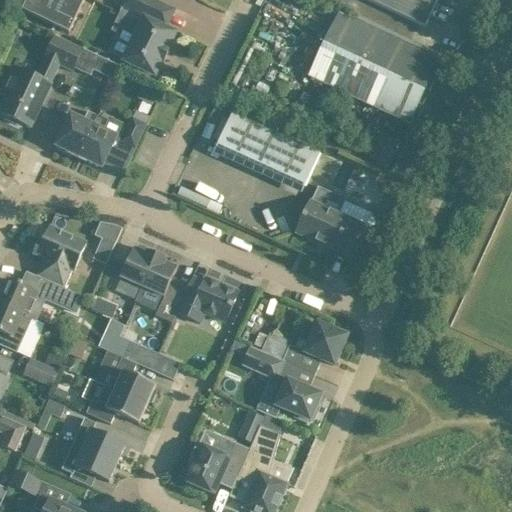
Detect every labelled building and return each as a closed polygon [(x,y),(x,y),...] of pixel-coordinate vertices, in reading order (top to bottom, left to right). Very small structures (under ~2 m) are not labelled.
[(27,0),(21,12),(69,34),(85,0),(27,0)] [(174,12),(150,0),(126,0),(121,12),(127,15),(120,29),(137,38),(125,62),(154,75),(161,62),(163,63),(169,50),(167,49),(174,36),(165,31),(174,12)] [(365,0),(425,28),(437,0),(365,0)] [(310,77),(409,125),(424,132),(455,64),(422,48),(420,54),(339,16),(310,77)] [(44,59),(46,60),(37,79),(14,68),(0,98),(6,100),(0,112),(0,114),(5,117),(4,120),(17,126),(19,124),(30,129),(51,86),(50,85),(59,66),(73,73),(74,70),(83,51),(82,51),(83,50),(55,37),(55,38),(54,38),(44,59)] [(83,51),(74,70),(92,79),(95,73),(114,83),(121,68),(83,50),(82,51),(83,51)] [(318,113),(298,104),(293,114),(313,124),(318,113)] [(235,107),(232,115),(276,135),(279,127),(235,107)] [(70,156),(78,160),(98,117),(88,113),(84,122),(70,115),(55,148),(70,155),(70,156)] [(217,148),(305,188),(320,155),(276,135),(232,115),(228,122),(219,142),(217,148)] [(123,126),(108,119),(107,122),(98,117),(78,160),(86,164),(86,162),(102,170),(123,126)] [(133,119),(118,151),(131,157),(146,126),(133,119)] [(222,119),(213,139),(219,142),(228,122),(222,119)] [(393,171),(405,177),(420,144),(407,139),(393,171)] [(383,201),(393,206),(405,179),(383,169),(376,183),(383,201)] [(310,203),(296,234),(348,257),(362,227),(371,231),(377,217),(345,202),(318,190),(319,189),(318,188),(311,203),(310,203)] [(94,237),(115,246),(122,230),(115,227),(100,224),(94,237)] [(42,264),(37,277),(52,284),(64,290),(72,271),(74,272),(86,245),(50,228),(48,232),(44,231),(34,254),(48,260),(45,266),(42,264)] [(121,279),(142,289),(157,256),(147,252),(146,254),(134,249),(121,279)] [(157,256),(142,289),(164,298),(177,268),(165,263),(166,260),(157,256)] [(0,305),(36,321),(52,284),(37,277),(27,273),(21,286),(9,281),(0,301),(0,305)] [(193,279),(188,290),(177,315),(199,325),(204,314),(225,323),(238,294),(206,280),(204,284),(193,279)] [(96,300),(91,312),(103,317),(109,306),(96,300)] [(36,321),(0,305),(0,346),(16,354),(31,320),(35,322),(36,321)] [(305,353),(305,354),(334,366),(347,337),(317,324),(309,344),(299,340),(295,349),(305,353)] [(124,360),(131,343),(120,338),(113,355),(122,359),(124,360)] [(76,339),(69,354),(82,360),(88,345),(76,339)] [(124,360),(137,366),(156,374),(164,358),(131,343),(124,360)] [(284,363),(251,348),(243,367),(276,381),(284,363)] [(65,358),(50,352),(44,366),(59,373),(65,358)] [(0,375),(7,378),(13,362),(0,356),(0,375)] [(122,359),(108,389),(147,406),(149,403),(152,404),(157,393),(154,392),(156,387),(132,377),(137,366),(124,360),(122,359)] [(30,361),(23,378),(50,390),(58,373),(30,361)] [(316,408),(321,396),(286,380),(275,407),(295,416),(294,419),(307,424),(308,421),(310,422),(311,420),(314,422),(319,409),(316,408)] [(108,389),(104,387),(97,404),(92,402),(86,415),(111,426),(115,415),(139,425),(147,406),(108,389)] [(58,390),(55,398),(64,402),(67,395),(58,390)] [(49,400),(44,411),(52,415),(60,418),(65,407),(49,400)] [(0,421),(0,433),(5,436),(1,446),(15,452),(26,428),(2,417),(0,421)] [(73,445),(117,464),(125,446),(93,431),(96,424),(84,419),(73,445)] [(249,452),(238,478),(254,485),(243,509),(251,511),(275,511),(287,486),(269,478),(280,436),(260,427),(249,452)] [(109,483),(117,464),(73,445),(61,471),(73,476),(76,469),(109,483)] [(234,446),(232,452),(217,446),(214,452),(198,445),(188,466),(192,467),(185,483),(214,496),(219,485),(232,491),(238,478),(249,452),(234,446)] [(34,496),(40,482),(15,471),(10,485),(34,496)] [(74,511),(39,497),(34,510),(38,511),(74,511)]
